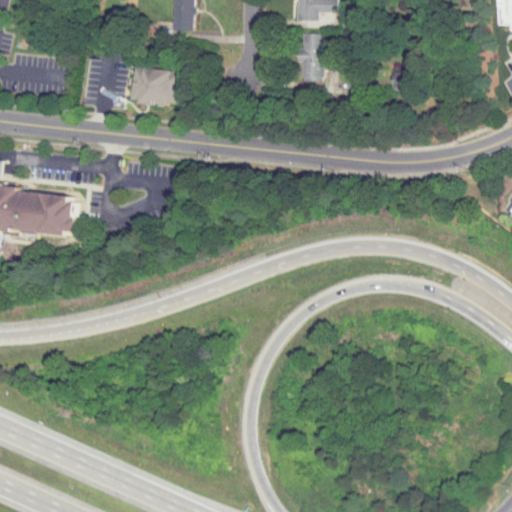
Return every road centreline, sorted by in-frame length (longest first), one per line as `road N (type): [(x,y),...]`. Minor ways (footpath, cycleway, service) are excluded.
road 1 (motorway): [(511,300),(456,264),(409,248),(358,248),(295,259),(134,314),(0,334)]
road 2 (residential): [(0,120),(404,160),(465,153),(511,134)]
road 3 (motorway): [(279,511),(248,431),(251,393),(287,327),(317,304),(370,284),(457,299),(511,333)]
road 4 (motorway): [(191,511),(0,425)]
